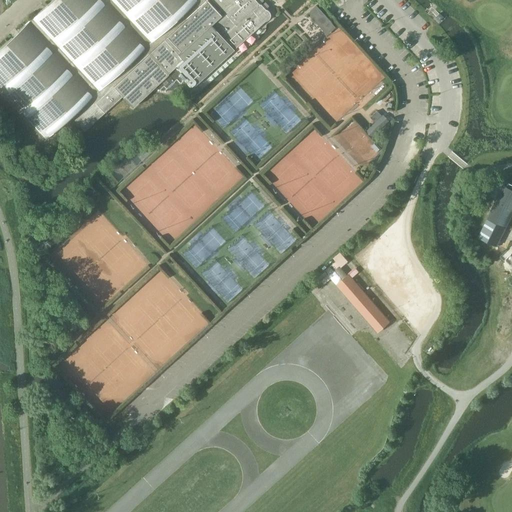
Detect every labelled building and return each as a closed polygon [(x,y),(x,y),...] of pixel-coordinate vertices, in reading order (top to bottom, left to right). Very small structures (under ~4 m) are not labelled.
[(50,0),(0,46),(0,91),(44,140),(71,116),(76,121),(95,102),(105,113),(123,96),(133,107),(168,73),(177,84),(189,85),(192,82),(195,86),(254,31),(254,19),(258,16),(253,11),(257,8),(258,2),(255,0),(50,0)] [(375,122),(382,115),(378,110),(371,117),(375,122)] [(366,130),(373,137),(390,121),(383,114),(366,130)] [(478,238),(496,247),(511,214),(511,189),(503,186),(478,238)] [(319,277),(322,281),(342,265),(342,266),(346,263),(340,255),(336,258),(338,261),(319,277)] [(390,321),(351,277),(350,277),(339,287),(369,322),(371,324),(378,332),(386,324),(390,321)]
